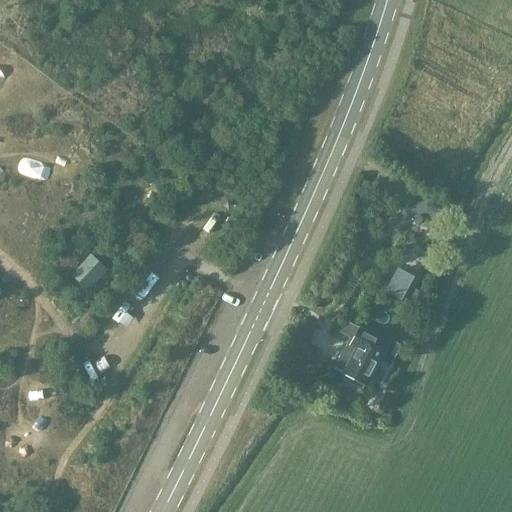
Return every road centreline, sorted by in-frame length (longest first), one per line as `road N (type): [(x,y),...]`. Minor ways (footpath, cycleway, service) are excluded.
road 1 (secondary): [(158,511),(331,148),(384,0)]
road 2 (track): [(230,511),(285,431),(316,422),(385,444),(464,235),(511,142)]
